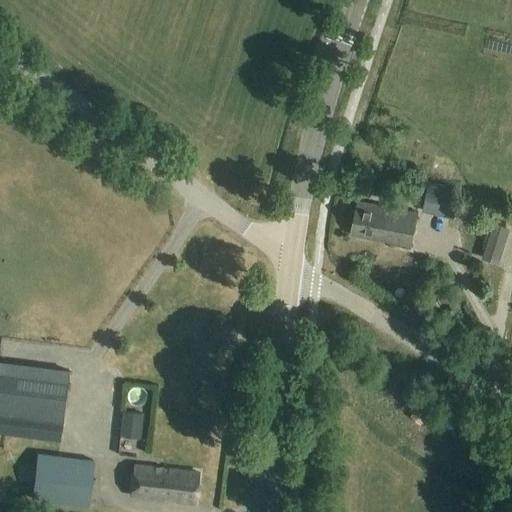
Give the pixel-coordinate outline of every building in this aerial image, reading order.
[(455,220),(461,191),(429,184),(423,213),(455,220)] [(412,247),(419,215),(355,202),(349,237),(367,240),(368,234),(382,237),(381,243),(397,247),(398,244),(412,247)] [(500,264),(511,228),(494,223),(483,259),(500,264)] [(0,434),(61,442),(70,370),(0,360),(0,434)] [(137,447),(139,419),(119,418),(117,446),(137,447)] [(97,510),(103,464),(38,455),(32,501),(97,510)] [(195,501),(198,472),(134,465),(131,494),(195,501)]
